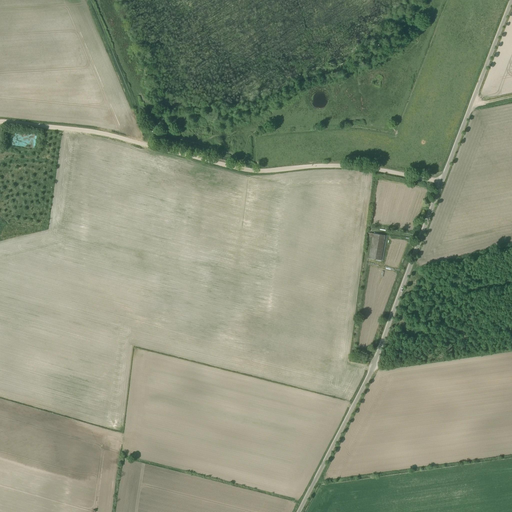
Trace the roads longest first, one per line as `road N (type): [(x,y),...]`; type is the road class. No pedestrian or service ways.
road 1 (unclassified): [(297,511),(369,369),(511,0)]
road 2 (track): [(441,182),(335,165),(238,168),(92,131),(0,121)]
